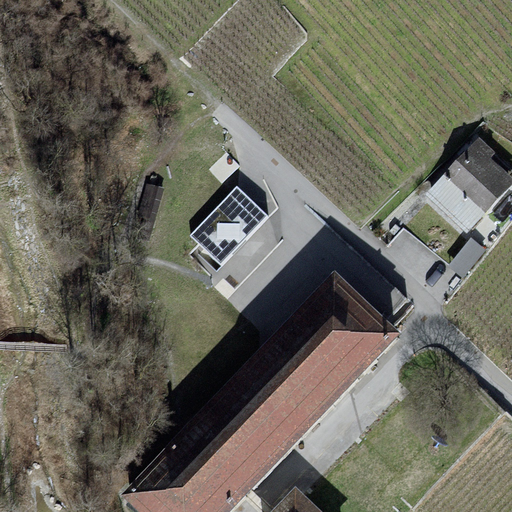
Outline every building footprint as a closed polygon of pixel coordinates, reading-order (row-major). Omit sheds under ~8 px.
[(511,171),(485,146),(433,201),(476,241),(511,203),(511,171)] [(164,188),(146,183),(134,230),(151,234),(164,188)] [(260,208),(237,186),(191,235),(221,264),(268,216),(260,208)] [(334,278),(125,494),(143,511),(218,511),(390,333),(334,278)] [(317,511),(295,492),(276,511),(317,511)]
